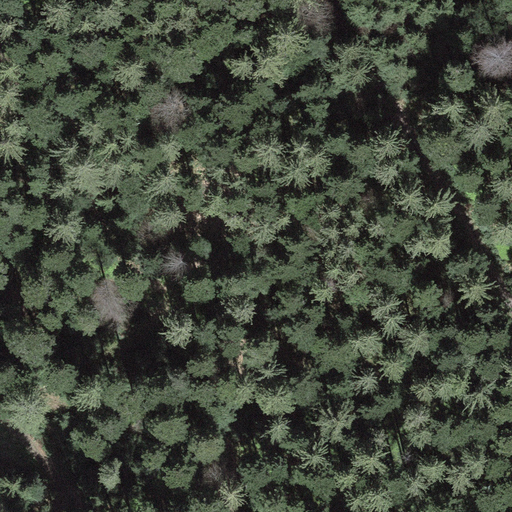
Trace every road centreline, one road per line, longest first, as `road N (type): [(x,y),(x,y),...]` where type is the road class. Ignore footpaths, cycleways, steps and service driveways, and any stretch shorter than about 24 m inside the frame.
road 1 (track): [(511,297),(320,0)]
road 2 (track): [(85,511),(0,415)]
